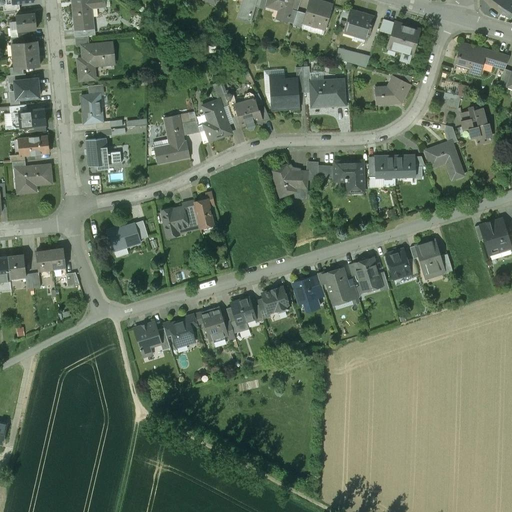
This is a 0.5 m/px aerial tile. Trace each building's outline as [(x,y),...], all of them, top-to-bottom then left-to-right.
[(104,0),(71,0),(75,37),(88,36),(92,35),(90,9),(105,7),(104,0)] [(244,0),(240,14),(250,17),(254,6),(255,0),(244,0)] [(267,0),(261,0),(259,8),(265,10),(266,7),(267,0)] [(267,0),(266,7),(280,11),(278,19),(288,22),(291,13),(294,0),(267,0)] [(300,0),(294,0),(291,13),(296,14),(297,11),(300,0)] [(303,23),(324,29),(332,5),(315,0),(309,0),(306,14),(303,23)] [(511,9),(511,0),(494,0),(503,6),(511,11),(511,10),(511,9)] [(511,11),(503,6),(499,12),(510,19),(511,16),(511,9),(511,10),(511,11)] [(344,29),(368,36),(373,17),(349,10),(344,29)] [(303,23),(306,14),(297,11),(296,14),(292,25),(301,28),(303,23)] [(29,30),(37,29),(35,14),(15,16),(17,31),(29,30)] [(379,31),(391,34),(394,23),(383,19),(379,31)] [(411,55),(412,56),(420,30),(395,22),(394,23),(391,34),(387,48),(402,53),(400,60),(408,63),(411,55)] [(10,38),(11,45),(24,43),(23,36),(18,37),(10,38)] [(89,45),(88,36),(75,37),(76,46),(83,46),(89,45)] [(11,45),(12,56),(38,53),(37,42),(24,43),(11,45)] [(89,45),(83,46),(85,59),(77,59),(79,81),(95,80),(94,65),(114,63),(113,50),(109,50),(108,43),(89,45)] [(498,54),(461,43),(457,55),(457,54),(454,63),(469,67),(468,72),(479,75),(483,63),(494,66),(498,54)] [(338,49),(336,60),(352,64),(365,67),(369,56),(338,49)] [(39,66),(38,53),(12,56),(14,68),(14,69),(23,68),(39,66)] [(507,56),(498,54),(494,66),(504,69),(509,57),(507,56)] [(298,80),(298,93),(304,92),(304,91),(302,67),(296,68),(297,80),(298,80)] [(499,84),(507,86),(511,73),(511,71),(504,69),(499,84)] [(397,78),(408,84),(412,77),(395,72),(393,76),(397,79),(397,78)] [(20,105),(19,99),(16,100),(14,81),(26,80),(25,74),(24,74),(11,75),(7,76),(10,106),(20,105)] [(284,76),(269,77),(271,110),(299,108),(298,93),(298,80),(297,80),(285,81),(284,76)] [(393,87),(375,88),(375,104),(401,103),(410,85),(408,84),(397,78),(397,79),(393,87)] [(14,81),(16,100),(19,99),(39,97),(37,79),(26,80),(14,81)] [(310,81),(309,81),(310,91),(311,107),(345,105),(343,79),(310,81)] [(219,101),(221,107),(227,105),(225,97),(220,83),(213,85),(219,101)] [(89,86),(90,95),(100,94),(103,94),(102,85),(89,86)] [(446,106),(457,109),(460,96),(444,92),(443,99),(448,100),(446,106)] [(233,95),(225,97),(227,105),(228,107),(234,106),(241,127),(246,126),(247,129),(250,130),(253,130),(255,126),(254,122),(261,119),(262,119),(259,109),(258,109),(257,106),(255,99),(254,99),(253,95),(249,93),(246,94),(244,97),(246,104),(237,107),(233,95)] [(90,95),(81,96),(84,124),(96,122),(103,122),(100,94),(90,95)] [(206,130),(209,140),(210,140),(230,133),(221,107),(219,101),(203,107),(209,123),(204,125),(206,130)] [(19,111),(26,111),(26,105),(20,105),(10,106),(9,106),(10,113),(19,112),(19,111)] [(263,105),(257,106),(258,109),(259,109),(262,119),(261,119),(262,121),(270,119),(263,105)] [(235,129),(241,127),(234,106),(228,107),(235,129)] [(467,128),(470,138),(475,137),(477,144),(485,142),(483,137),(492,135),(488,123),(486,123),(482,107),(473,109),(473,107),(468,109),(468,111),(461,113),(463,120),(460,121),(463,130),(467,128)] [(26,111),(19,111),(19,112),(20,128),(45,125),(44,109),(26,111)] [(194,112),(187,113),(189,122),(181,123),(183,136),(200,132),(194,112)] [(169,144),(153,147),(157,165),(190,159),(186,141),(184,141),(183,136),(181,123),(189,122),(187,113),(163,118),(169,144)] [(103,122),(96,122),(96,129),(111,128),(110,121),(103,122)] [(448,144),(452,143),(457,141),(452,127),(445,125),(444,131),(448,144)] [(111,128),(96,129),(97,137),(111,135),(111,128)] [(209,140),(206,130),(200,132),(203,144),(211,141),(210,140),(209,140)] [(47,137),(19,139),(21,155),(21,156),(25,155),(47,153),(46,146),(48,146),(47,137)] [(106,138),(85,140),(88,166),(121,163),(120,151),(108,152),(106,138)] [(440,145),(425,151),(431,168),(445,162),(452,180),(463,175),(452,143),(448,144),(441,147),(440,145)] [(394,156),(375,157),(375,177),(384,177),(384,186),(395,185),(395,176),(394,156)] [(414,176),(416,176),(415,157),(415,156),(394,156),(395,176),(414,176)] [(422,156),(415,157),(416,176),(414,176),(414,178),(422,178),(422,166),(426,166),(422,156)] [(375,177),(375,157),(369,157),(370,187),(382,187),(384,186),(384,177),(375,177)] [(307,171),(306,180),(317,181),(317,177),(318,165),(318,162),(307,161),(306,171),(307,171)] [(346,192),(363,191),(363,163),(348,164),(348,162),(334,162),(334,166),(335,178),(335,181),(346,180),(346,192)] [(290,164),(271,171),(280,197),(295,192),(297,196),(305,197),(306,180),(307,171),(306,171),(292,171),(290,164)] [(26,167),(16,168),(18,193),(28,192),(27,186),(38,185),(51,183),(50,165),(26,167)] [(334,166),(318,165),(317,177),(335,178),(334,166)] [(207,198),(209,207),(215,205),(212,192),(205,194),(206,199),(207,198)] [(194,201),(200,226),(213,223),(209,207),(207,198),(206,199),(194,201)] [(178,232),(178,233),(200,228),(200,226),(194,201),(182,204),(182,207),(183,208),(184,208),(188,227),(176,230),(177,232),(178,232)] [(183,208),(182,207),(172,210),(172,208),(161,210),(164,224),(164,225),(167,238),(179,235),(178,233),(178,232),(177,232),(176,230),(188,227),(184,208),(183,208)] [(481,225),(480,225),(484,236),(489,254),(509,248),(510,247),(507,236),(501,219),(481,225)] [(143,221),(135,224),(140,239),(148,237),(143,221)] [(115,227),(106,230),(113,251),(141,242),(140,239),(135,224),(135,223),(116,229),(115,227)] [(480,225),(481,225),(481,224),(474,226),(478,238),(484,236),(480,225)] [(419,257),(425,279),(443,273),(442,269),(443,268),(439,256),(434,239),(415,245),(419,257)] [(419,257),(415,245),(409,247),(413,258),(419,257)] [(49,251),(51,268),(65,266),(63,249),(49,251)] [(385,255),(393,278),(410,273),(406,261),(403,249),(385,255)] [(51,268),(49,251),(36,252),(38,269),(51,268)] [(447,253),(439,256),(443,268),(442,269),(443,273),(452,271),(447,253)] [(7,256),(10,276),(25,274),(23,255),(7,256)] [(10,276),(7,256),(0,257),(0,281),(10,280),(10,276)] [(355,264),(354,264),(357,275),(361,286),(368,284),(369,288),(379,285),(381,285),(378,273),(373,258),(367,260),(367,259),(365,258),(362,259),(360,261),(361,262),(355,264)] [(413,258),(406,261),(410,273),(411,278),(418,276),(413,258)] [(354,264),(355,264),(354,263),(348,264),(351,276),(357,275),(354,264)] [(348,286),(343,268),(341,268),(338,267),(334,268),(333,271),(324,273),(323,274),(326,283),(332,303),(351,297),(352,297),(348,286)] [(317,275),(320,284),(326,283),(323,274),(324,273),(324,271),(317,273),(317,275)] [(383,272),(378,273),(381,285),(379,285),(380,291),(389,289),(383,272)] [(39,273),(32,274),(33,288),(41,287),(39,273)] [(73,273),(66,273),(67,286),(74,285),(73,273)] [(32,274),(25,274),(26,276),(25,276),(26,289),(33,288),(32,274)] [(310,278),(315,295),(323,292),(320,284),(317,275),(310,278)] [(310,278),(293,283),(299,303),(304,301),(304,304),(312,301),(311,299),(316,297),(315,295),(310,278)] [(354,285),(348,286),(352,297),(351,297),(353,304),(359,302),(354,285)] [(289,310),(286,300),(282,288),(282,287),(262,293),(264,299),(269,313),(274,311),(278,313),(289,310)] [(288,287),(282,288),(286,300),(291,298),(288,287)] [(246,321),(255,318),(252,307),(249,297),(230,303),(232,306),(236,320),(239,331),(249,329),(246,321)] [(269,316),(269,313),(264,299),(257,301),(258,305),(262,318),(269,316)] [(263,320),(262,318),(258,305),(252,307),(255,318),(256,322),(263,320)] [(219,306),(200,312),(203,323),(209,341),(227,335),(228,335),(224,322),(219,306)] [(230,322),(236,320),(232,306),(226,308),(230,320),(230,322)] [(69,310),(60,313),(63,321),(72,318),(69,310)] [(200,312),(194,314),(197,324),(203,323),(200,312)] [(186,316),(187,318),(188,318),(191,329),(198,326),(197,324),(194,314),(186,316)] [(178,322),(170,324),(169,325),(172,332),(176,347),(186,344),(188,339),(194,338),(191,329),(188,318),(187,318),(178,321),(178,322)] [(235,338),(230,322),(230,320),(224,322),(228,335),(227,335),(229,340),(235,338)] [(149,347),(160,343),(161,343),(156,330),(154,322),(134,328),(143,357),(151,354),(149,347)] [(163,324),(164,328),(166,335),(170,334),(172,332),(169,325),(170,324),(169,322),(163,324)] [(164,328),(156,330),(161,343),(160,343),(162,351),(170,348),(166,335),(164,328)]
